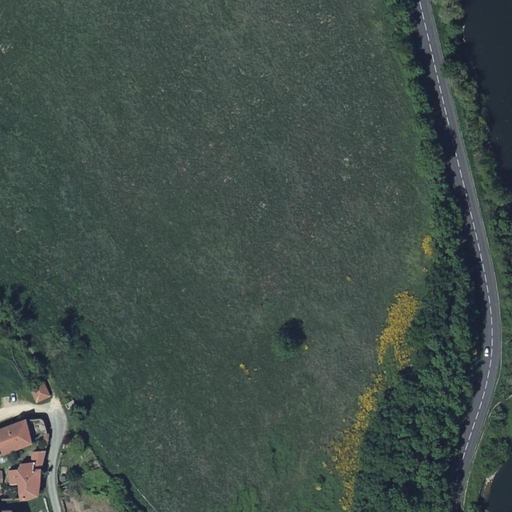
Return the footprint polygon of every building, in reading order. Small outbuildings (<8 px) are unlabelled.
[(30,389),(38,404),(53,398),(46,382),(30,389)] [(0,459),(29,448),(34,445),(28,421),(0,430),(0,459)] [(28,421),(34,445),(48,438),(45,424),(40,421),(28,421)] [(9,473),(11,502),(38,500),(46,454),(34,454),(32,456),(33,465),(27,465),(27,471),(21,471),(9,473)] [(0,502),(11,502),(9,473),(0,474),(0,502)]
